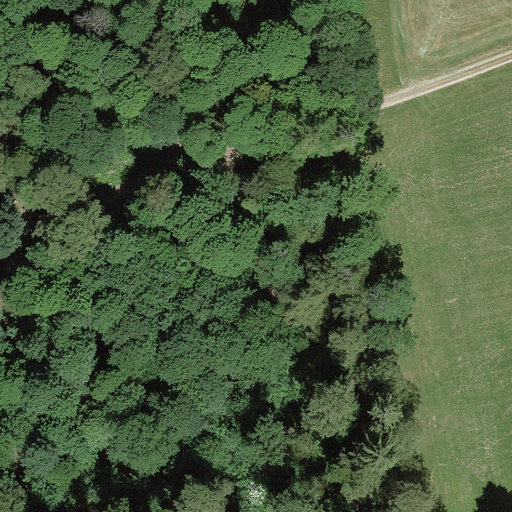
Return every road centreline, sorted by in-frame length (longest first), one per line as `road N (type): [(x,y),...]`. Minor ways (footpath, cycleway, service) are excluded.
road 1 (track): [(165,0),(383,511)]
road 2 (track): [(0,251),(511,51)]
